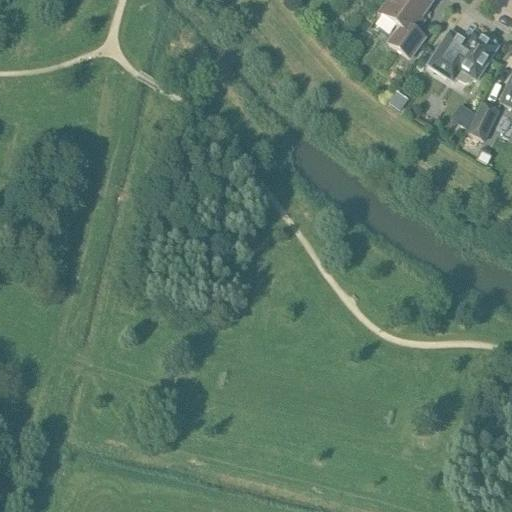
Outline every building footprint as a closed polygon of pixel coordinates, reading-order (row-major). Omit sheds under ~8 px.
[(395,0),(390,0),(381,14),(379,16),(396,28),(397,34),(388,46),(409,61),(424,41),(412,32),(432,4),(426,0),(396,0),(395,0)] [(449,35),(438,52),(427,68),(446,80),(449,76),(464,85),(469,84),(471,80),(476,83),(497,51),(494,49),(494,46),(486,41),(482,41),(473,35),(466,46),(449,35)] [(511,81),(507,93),(500,106),(511,111),(511,81)] [(387,106),(398,115),(407,103),(396,95),(387,106)] [(460,107),(450,122),(466,133),(475,117),(460,107)] [(467,138),(482,145),(497,115),(482,108),(467,138)]
